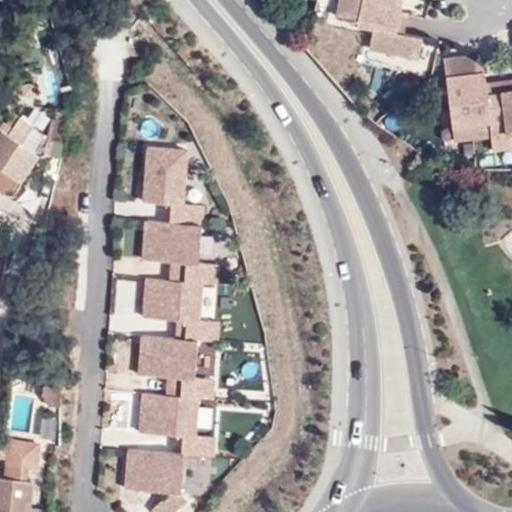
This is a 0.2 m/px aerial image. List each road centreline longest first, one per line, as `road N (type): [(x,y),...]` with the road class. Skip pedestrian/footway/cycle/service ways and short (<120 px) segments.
road 1 (primary): [(456,511),(426,439),(403,290),(356,178),(320,112),(227,0)]
road 2 (primary): [(195,0),(293,123),(335,206),(365,347),(362,443),(343,511)]
